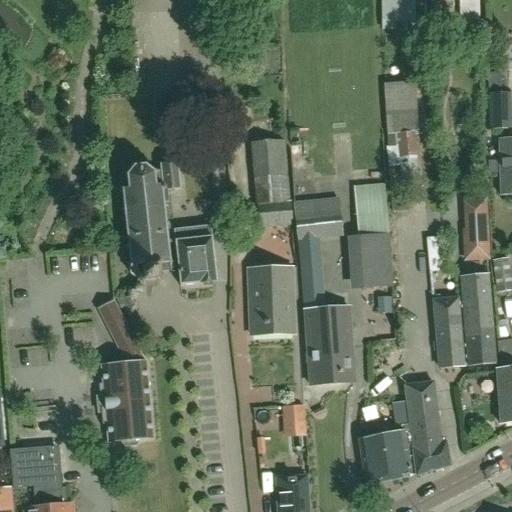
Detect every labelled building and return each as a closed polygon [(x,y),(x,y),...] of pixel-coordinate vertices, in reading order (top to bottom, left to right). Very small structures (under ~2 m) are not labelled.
[(413,0),(382,0),(382,31),(394,31),(394,22),(414,21),(413,0)] [(468,0),(468,35),(487,36),(487,0),(468,0)] [(509,90),(498,91),(497,78),(489,78),(489,92),(488,92),(489,106),(489,130),(511,130),(511,106),(510,106),(509,90)] [(155,103),(156,120),(196,118),(196,101),(155,103)] [(511,139),(499,140),(500,162),(500,175),(500,176),(501,196),(511,195),(511,139)] [(118,190),(113,191),(115,211),(120,211),(120,213),(124,213),(125,228),(122,228),(123,231),(126,231),(127,246),(124,247),(125,249),(128,249),(130,266),(127,269),(130,271),(130,278),(134,282),(144,281),(158,280),(160,281),(162,279),(159,277),(159,272),(170,271),(170,273),(178,273),(176,252),(168,253),(167,246),(170,245),(170,243),(166,243),(165,227),(168,227),(168,224),(165,224),(163,208),(166,207),(166,205),(163,205),(162,203),(167,202),(166,191),(179,190),(177,164),(159,166),(160,172),(156,172),(154,171),(153,172),(150,173),(144,167),(145,164),(143,163),(142,167),(134,168),(132,165),(130,166),(132,169),(126,175),(123,174),(122,177),(125,178),(126,190),(121,190),(120,188),(118,190)] [(354,187),(358,237),(346,238),(350,290),(393,288),(389,235),(387,215),(384,185),(354,187)] [(303,295),(304,295),(311,387),(354,384),(348,308),(323,309),(322,294),(323,294),(322,278),(323,278),(319,240),(343,238),(339,210),(338,210),(336,199),(293,204),(297,242),(300,280),(302,280),(303,295)] [(256,205),(255,205),(257,229),(258,229),(271,228),(290,226),(293,226),(291,204),(291,202),(269,204),(256,205)] [(174,231),(176,252),(178,273),(179,287),(215,283),(210,227),(174,231)] [(439,275),(453,274),(450,240),(436,241),(439,275)] [(490,261),(489,240),(462,242),(463,263),(490,261)] [(493,262),(497,294),(511,291),(511,288),(508,259),(493,262)] [(251,336),(293,334),(291,269),(248,271),(251,336)] [(468,365),(496,363),(488,275),(460,278),(468,365)] [(439,368),(464,366),(458,298),(433,300),(439,368)] [(101,425),(105,425),(107,443),(121,442),(127,446),(135,446),(139,440),(152,439),(145,363),(144,363),(112,302),(97,310),(126,365),(100,367),(102,385),(98,385),(101,425)] [(496,371),(501,424),(511,422),(511,340),(498,342),(501,370),(496,371)] [(405,387),(410,426),(417,474),(417,476),(450,467),(447,441),(442,442),(434,381),(405,387)] [(282,408),(283,428),(305,427),(304,407),(282,408)] [(403,432),(380,436),(359,440),(365,486),(411,478),(411,475),(417,474),(410,426),(402,428),(403,432)] [(26,511),(71,511),(71,505),(67,506),(65,488),(62,488),(58,447),(9,451),(12,490),(35,488),(36,508),(27,509),(26,511)] [(275,480),(276,511),(308,511),(307,477),(275,480)] [(0,511),(13,511),(12,489),(11,489),(0,489),(0,511)]
